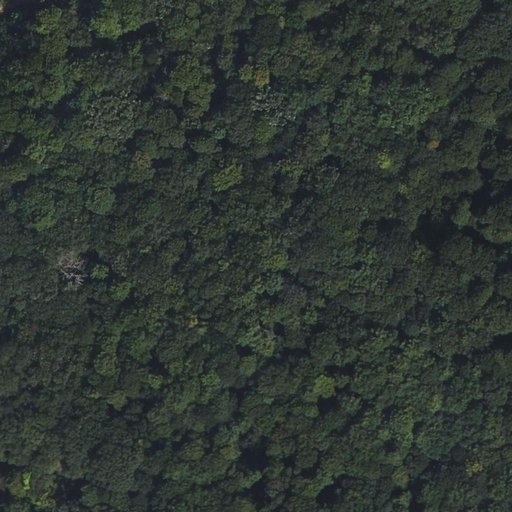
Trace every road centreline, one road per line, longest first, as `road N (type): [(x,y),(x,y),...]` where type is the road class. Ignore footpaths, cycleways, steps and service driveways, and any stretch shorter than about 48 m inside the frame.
road 1 (unknown): [(109,0),(63,448)]
road 2 (unknown): [(511,135),(262,0)]
road 3 (track): [(364,511),(434,459),(484,395),(511,335)]
road 4 (track): [(0,79),(94,0)]
